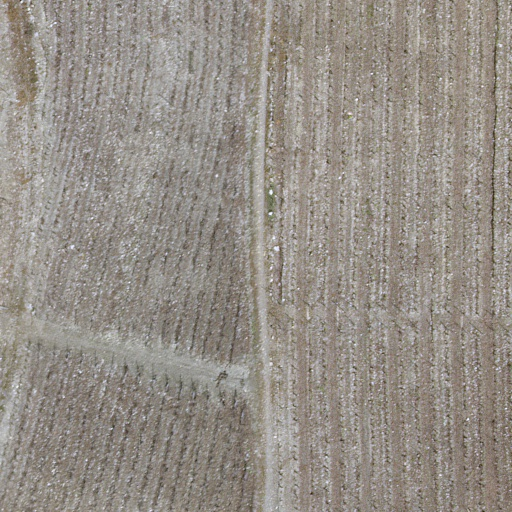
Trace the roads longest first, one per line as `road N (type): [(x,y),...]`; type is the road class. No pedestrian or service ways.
road 1 (track): [(261,0),(252,256),(262,511)]
road 2 (track): [(0,354),(23,139),(12,0)]
